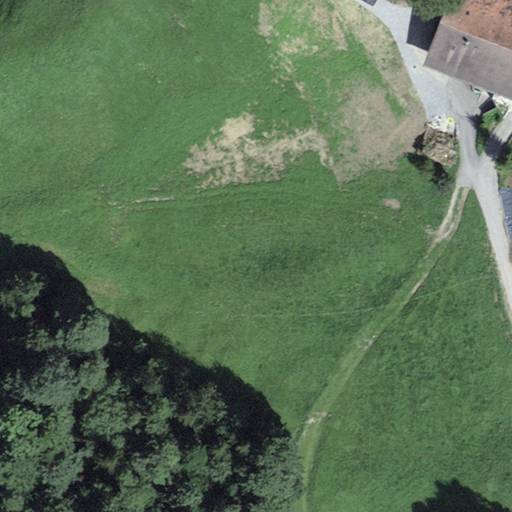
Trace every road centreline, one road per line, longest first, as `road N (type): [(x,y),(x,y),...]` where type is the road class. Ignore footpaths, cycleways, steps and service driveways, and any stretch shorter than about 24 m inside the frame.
road 1 (track): [(454,86),(480,175),(401,308),(336,384),(310,460),(310,511)]
road 2 (track): [(511,281),(480,175),(511,130)]
